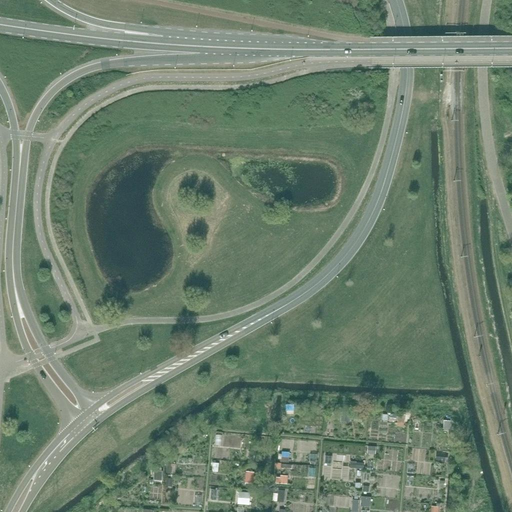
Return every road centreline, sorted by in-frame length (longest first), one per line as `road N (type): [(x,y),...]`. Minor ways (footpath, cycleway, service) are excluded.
road 1 (tertiary): [(172,366),(299,296),(362,231),(403,107),(406,47),(396,0)]
road 2 (secondary): [(511,48),(221,47)]
road 3 (secondary): [(20,159),(38,110),(76,75),(221,47)]
road 4 (unclassified): [(511,237),(483,113),(488,0)]
road 5 (secondary): [(162,44),(0,24)]
road 6 (secondary): [(13,281),(22,339),(76,421)]
road 7 (secondary): [(90,410),(45,351),(13,281)]
road 8 (secondary): [(13,281),(20,159)]
road 9 (secondary): [(162,44),(49,0)]
